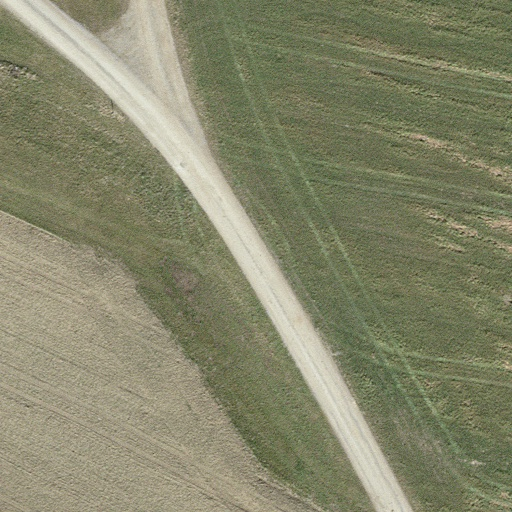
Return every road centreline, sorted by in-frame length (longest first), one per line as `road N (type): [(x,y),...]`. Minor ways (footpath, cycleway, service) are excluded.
road 1 (track): [(219,149),(403,511)]
road 2 (track): [(41,0),(219,149)]
road 3 (track): [(219,149),(173,0)]
